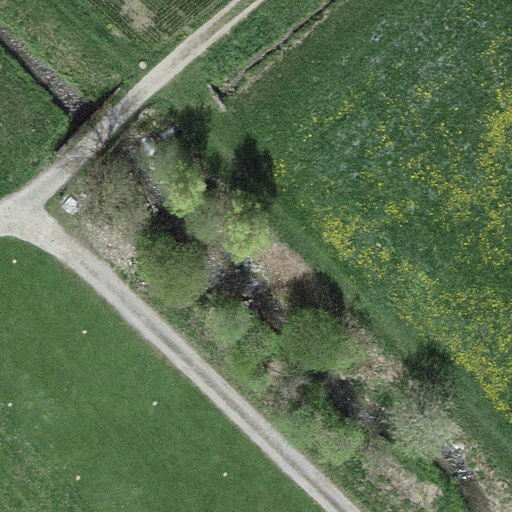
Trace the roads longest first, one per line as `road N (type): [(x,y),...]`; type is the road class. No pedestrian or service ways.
road 1 (track): [(20,206),(348,511)]
road 2 (track): [(251,0),(152,79),(43,191),(0,217)]
